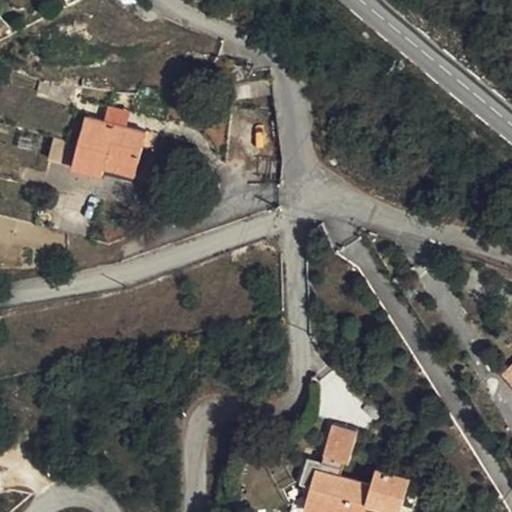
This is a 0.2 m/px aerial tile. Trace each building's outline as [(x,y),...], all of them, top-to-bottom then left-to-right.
[(111,109),(133,115),(137,102),(115,95),(111,109)] [(168,121),(154,116),(152,121),(133,115),(111,109),(99,105),(90,135),(67,128),(60,150),(116,167),(118,159),(122,146),(145,153),(150,137),(163,141),(168,121)] [(145,153),(122,146),(118,159),(141,167),(145,153)] [(63,219),(97,231),(105,209),(72,197),(63,219)] [(312,461),(297,456),(289,476),(311,484),(305,499),(333,510),(337,511),(388,511),(392,504),(408,510),(423,469),(374,454),(367,477),(333,466),(338,449),(345,451),(355,421),(328,413),(312,461)] [(311,484),(289,476),(275,511),(332,511),(333,510),(305,499),(311,484)]
